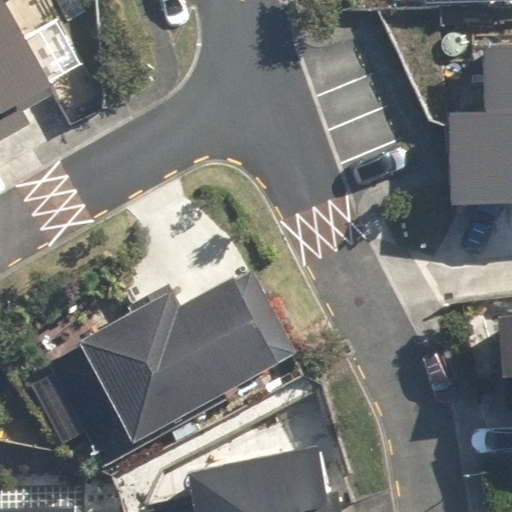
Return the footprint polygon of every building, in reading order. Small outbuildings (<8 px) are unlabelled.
[(0,0),(0,133),(29,118),(22,106),(39,97),(41,101),(85,77),(43,0),(0,0)] [(511,56),(488,57),(489,124),(447,124),(449,217),(511,215),(511,56)] [(109,328),(60,357),(118,456),(316,340),(266,255),(204,291),(194,274),(107,325),(109,328)] [(346,433),(208,463),(218,511),(341,511),(338,496),(358,492),(346,433)] [(105,505),(104,491),(0,494),(0,511),(127,511),(127,504),(105,505)]
